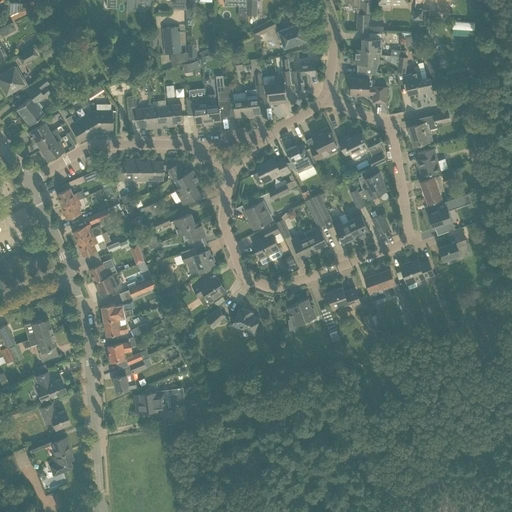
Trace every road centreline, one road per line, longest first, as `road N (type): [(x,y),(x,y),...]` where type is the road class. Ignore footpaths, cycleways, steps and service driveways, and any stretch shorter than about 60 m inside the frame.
road 1 (residential): [(232,170),(225,221),(250,279),(280,286),(401,243),(408,227),(388,127),(323,99)]
road 2 (track): [(511,228),(498,114),(505,0)]
road 3 (tertiary): [(99,495),(93,392),(72,276)]
road 4 (residential): [(26,182),(88,146),(196,146)]
